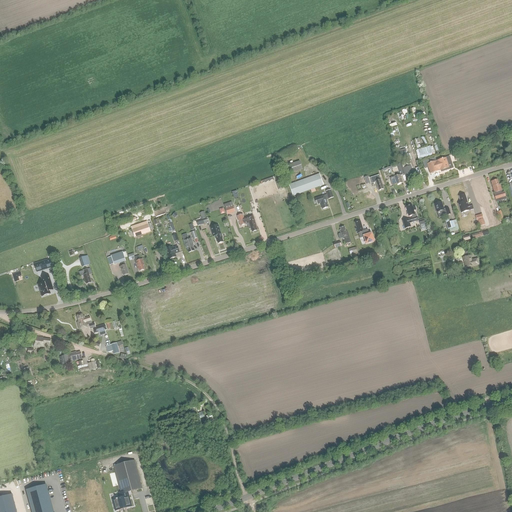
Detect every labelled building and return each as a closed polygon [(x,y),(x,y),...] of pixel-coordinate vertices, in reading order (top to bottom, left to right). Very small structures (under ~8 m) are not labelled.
[(433,157),(432,152),(419,157),(420,161),(433,157)] [(427,164),(430,174),(441,170),(449,168),(448,164),(451,162),(450,157),(446,158),(443,159),(442,159),(431,163),(431,162),(430,163),(427,164)] [(402,164),(403,169),(405,174),(407,180),(415,178),(411,166),(409,160),(402,162),(403,163),(401,163),(402,164)] [(301,162),(291,165),(294,173),(303,169),(301,162)] [(400,176),(405,174),(403,169),(402,164),(397,165),(399,171),(394,173),(395,176),(390,178),(392,186),(397,184),(397,185),(403,183),(400,176)] [(319,174),(289,185),(293,197),(324,185),(319,174)] [(384,189),(379,175),(370,178),(372,183),(376,182),(378,190),(384,189)] [(499,185),(498,180),(492,181),(495,192),(497,192),(497,194),(495,195),(496,199),(506,196),(505,192),(502,193),(502,190),(501,184),(499,185)] [(326,191),(328,195),(316,199),(318,205),(321,203),(323,209),(329,207),(327,204),(328,204),(327,200),(334,198),(331,190),(326,191)] [(461,203),(458,204),(461,213),(473,209),(472,204),(468,205),(465,195),(459,197),(461,203)] [(444,210),(442,202),(435,204),(437,212),(441,211),(442,215),(445,214),(445,216),(451,214),(449,208),(446,209),(444,210)] [(229,204),(230,207),(225,209),(227,214),(235,211),(233,206),(232,203),(229,204)] [(412,205),(406,207),(409,216),(412,215),(413,218),(409,219),(403,221),(405,228),(411,227),(410,223),(418,221),(416,214),(415,214),(414,210),(416,210),(415,206),(413,207),(412,205)] [(196,221),(198,226),(208,223),(204,212),(200,213),(202,219),(196,221)] [(243,215),(237,216),(240,226),(246,224),(244,218),(243,215)] [(253,216),(244,218),(246,224),(247,224),(249,229),(251,229),(252,232),(257,231),(256,227),(253,216)] [(447,219),(450,230),(455,228),(454,221),(450,222),(449,218),(447,219)] [(364,231),(361,223),(360,223),(359,221),(355,223),(356,228),(355,229),(357,234),(358,233),(360,238),(364,237),(366,243),(374,241),(371,234),(369,235),(367,230),(364,231)] [(131,227),(135,237),(150,232),(147,222),(131,227)] [(213,236),(215,236),(216,239),(217,239),(218,243),(223,242),(222,238),(218,225),(210,227),(213,236)] [(344,238),(346,244),(351,242),(348,232),(346,232),(345,227),(341,228),(341,230),(340,230),(341,234),(339,234),(339,235),(340,239),(344,238)] [(489,235),(488,230),(472,235),(473,239),(489,235)] [(182,235),(184,240),(183,240),(186,248),(187,248),(188,253),(194,251),(193,246),(194,246),(191,238),(188,239),(187,234),(182,235)] [(176,257),(175,254),(180,252),(178,247),(173,248),(173,247),(165,249),(169,259),(176,257)] [(126,261),(123,254),(123,252),(111,255),(114,265),(121,263),(122,266),(120,267),(122,271),(123,275),(124,275),(125,275),(127,275),(127,274),(128,273),(127,270),(127,269),(125,261),(126,261)] [(469,256),(468,252),(463,253),(465,257),(463,258),(465,265),(467,265),(468,268),(480,264),(478,259),(472,260),(471,256),(469,256)] [(140,259),(139,256),(135,257),(134,253),(128,255),(130,260),(135,259),(138,270),(139,269),(140,271),(144,270),(143,265),(144,265),(142,259),(140,259)] [(86,256),(79,258),(82,267),(86,266),(89,265),(86,256)] [(52,267),(50,260),(35,265),(37,272),(52,267)] [(82,267),(81,267),(82,271),(78,272),(80,277),(79,277),(80,282),(85,280),(86,284),(90,283),(89,280),(90,279),(89,275),(91,275),(89,269),(85,270),(84,269),(86,268),(86,266),(82,267)] [(43,283),(38,285),(42,297),(50,294),(49,291),(50,291),(54,290),(53,288),(49,276),(42,278),(43,283)] [(105,324),(96,327),(95,323),(92,324),(90,317),(85,318),(84,316),(83,316),(83,315),(77,316),(78,322),(77,322),(79,329),(87,327),(87,325),(89,325),(90,330),(94,328),(95,333),(99,332),(100,336),(106,334),(105,330),(106,330),(105,324)] [(106,324),(108,324),(108,329),(117,328),(117,321),(113,321),(112,320),(105,320),(106,324)] [(44,343),(50,344),(51,339),(43,339),(43,337),(35,336),(34,347),(44,348),(44,343)] [(111,345),(112,351),(113,355),(120,353),(117,343),(111,345)] [(72,362),(71,361),(82,358),(80,352),(76,353),(76,352),(69,354),(70,355),(62,357),(60,357),(62,365),(64,364),(72,362)] [(116,500),(113,500),(116,510),(123,508),(123,509),(123,507),(131,505),(127,492),(141,488),(134,461),(115,466),(122,493),(120,493),(121,498),(118,499),(117,499),(116,499),(116,500)] [(53,511),(46,485),(26,490),(32,511),(53,511)] [(17,511),(12,494),(0,497),(0,511),(17,511)]
